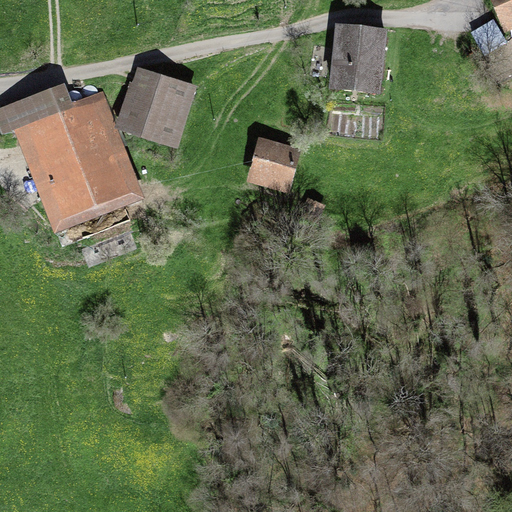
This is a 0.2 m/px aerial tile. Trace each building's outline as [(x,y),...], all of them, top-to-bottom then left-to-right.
[(511,0),(496,0),(508,28),(511,26),(511,0)] [(339,28),(334,88),(378,92),(384,32),(339,28)] [(129,132),(176,146),(194,87),(147,72),(129,132)] [(19,129),(53,220),(127,192),(93,101),(19,129)] [(261,143),(253,173),(289,183),(298,153),(261,143)]
